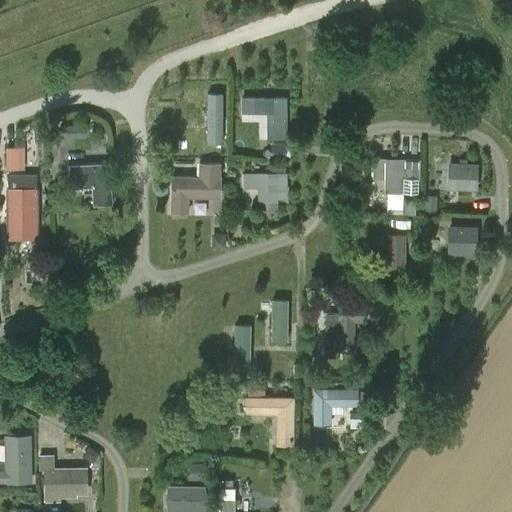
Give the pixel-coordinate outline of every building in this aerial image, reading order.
[(165,116),(216,117),(216,76),(200,75),(199,101),(165,100),(165,116)] [(284,97),(241,97),(241,120),(257,120),(257,137),(284,137),(284,97)] [(88,135),(88,122),(63,122),(62,135),(88,135)] [(8,146),(8,166),(18,165),(17,146),(8,146)] [(372,177),(384,177),(384,190),(404,191),(404,176),(417,177),(418,159),(373,157),(372,177)] [(111,203),(108,162),(68,164),(69,187),(92,185),(93,204),(111,203)] [(170,175),(169,213),(186,213),(187,197),(217,197),(218,163),(197,163),(197,175),(170,175)] [(475,163),(448,163),(448,187),(474,187),(475,163)] [(242,187),(256,187),(256,199),(276,199),(288,199),(287,186),(286,186),(286,172),(275,172),(275,171),(241,172),(242,187)] [(37,238),(37,187),(36,187),(36,172),(6,173),(6,187),(5,187),(6,238),(37,238)] [(448,227),(448,251),(474,251),(475,227),(448,227)] [(409,272),(408,230),(387,231),(389,273),(409,272)] [(286,343),(286,301),(271,301),(271,343),(286,343)] [(338,313),(325,313),(324,345),(327,345),(326,356),(337,356),(337,350),(351,350),(351,319),(364,319),(364,306),(338,305),(338,313)] [(234,368),(249,368),(249,326),(234,326),(234,368)] [(243,414),(275,415),(274,445),(292,445),(294,397),(260,396),(260,384),(246,383),(245,396),(243,396),(243,414)] [(328,387),(313,387),(313,423),(328,424),(328,402),(357,403),(357,389),(328,389),(328,387)] [(0,469),(0,479),(29,479),(28,439),(4,439),(5,469),(0,469)] [(39,468),(44,468),(44,499),(59,499),(59,495),(74,495),(74,491),(84,491),(84,467),(52,467),(51,455),(38,455),(39,468)] [(202,510),(203,486),(166,485),(166,509),(202,510)] [(232,511),(233,498),(218,498),(217,511),(232,511)]
